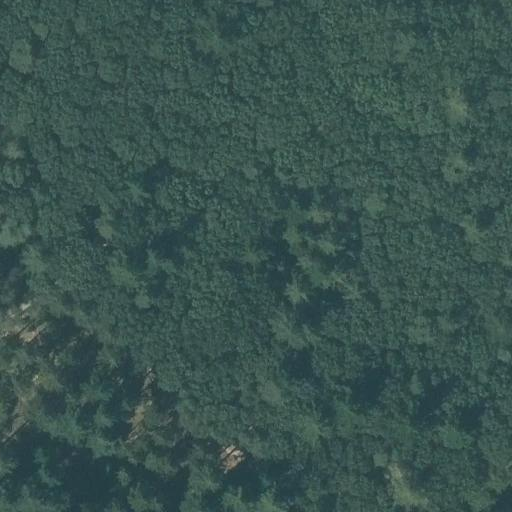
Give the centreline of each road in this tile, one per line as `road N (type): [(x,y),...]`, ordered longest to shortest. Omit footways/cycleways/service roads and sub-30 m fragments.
road 1 (track): [(0,69),(192,407),(227,454),(363,511)]
road 2 (track): [(252,0),(511,38)]
